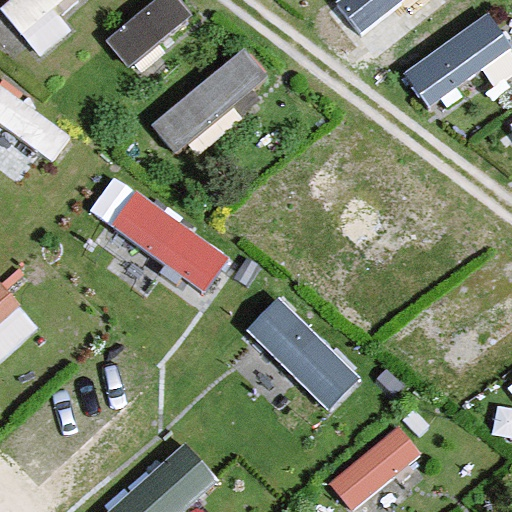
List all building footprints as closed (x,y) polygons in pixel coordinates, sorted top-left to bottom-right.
[(17,0),(0,14),(22,40),(68,0),(17,0)] [(173,0),(162,0),(107,45),(128,71),(191,21),(173,0)] [(511,53),(487,19),(405,77),(430,113),(511,55),(511,53)] [(244,54),(152,131),(175,159),(268,82),(244,54)] [(70,141),(0,89),(0,127),(51,166),(70,141)] [(389,176),(353,133),(255,206),(295,241),(389,176)] [(209,296),(234,261),(153,202),(127,237),(209,296)] [(0,286),(0,330),(22,311),(0,286)] [(279,302),(246,336),(328,417),(361,384),(279,302)] [(356,511),(421,458),(398,431),(328,490),(346,511),(356,511)] [(188,511),(218,485),(184,448),(112,511),(188,511)]
